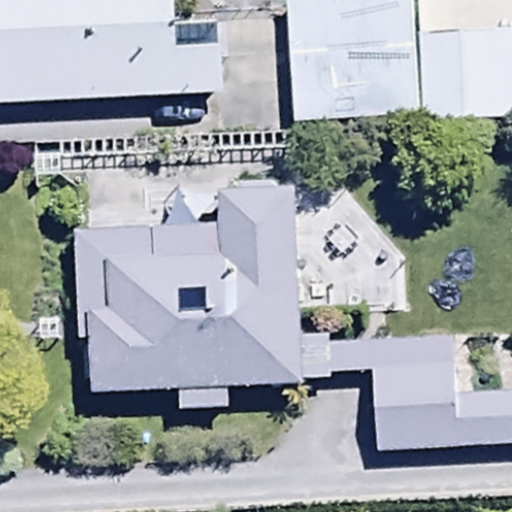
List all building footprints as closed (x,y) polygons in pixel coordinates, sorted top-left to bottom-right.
[(173,0),(0,0),(0,113),(220,104),(217,34),(175,35),(173,0)] [(413,135),(412,40),(410,0),(386,0),(387,2),(287,5),(290,138),(413,135)] [(511,37),(412,40),(413,135),(511,132),(511,37)] [(213,234),(71,240),(76,350),(85,350),(88,406),(173,402),(174,419),(223,417),(222,397),(297,393),(288,185),(234,187),(234,203),(212,204),(213,234)] [(369,381),(371,457),(511,453),(511,399),(465,401),(464,346),(325,351),(326,382),(369,381)]
